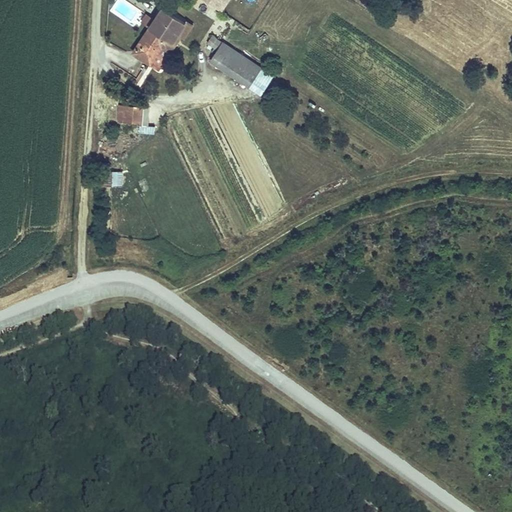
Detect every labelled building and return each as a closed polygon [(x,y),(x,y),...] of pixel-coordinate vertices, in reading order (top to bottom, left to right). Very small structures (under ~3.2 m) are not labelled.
[(205,0),(222,11),(229,0),(205,0)] [(165,14),(136,59),(153,69),(163,53),(169,57),(180,40),(187,28),(165,14)] [(162,75),(184,42),(180,40),(169,57),(163,53),(153,69),(162,75)] [(214,67),(252,91),(264,73),(217,41),(213,49),(222,55),(214,67)] [(123,111),(122,127),(133,128),(135,112),(123,111)] [(155,133),(156,125),(140,124),(140,132),(155,133)] [(112,170),(112,184),(123,185),(124,170),(112,170)]
